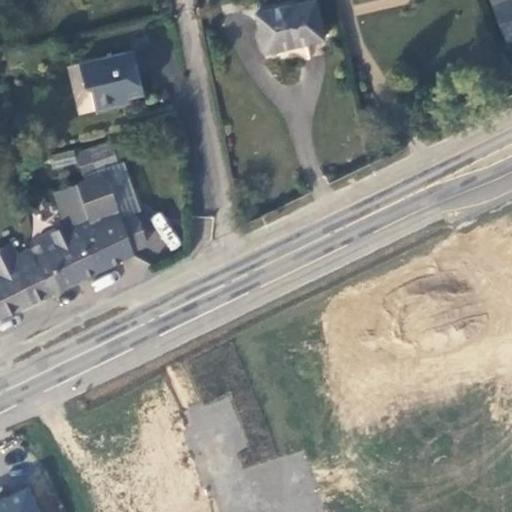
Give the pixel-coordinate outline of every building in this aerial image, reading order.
[(313,0),(255,14),(264,53),(322,39),(313,0)] [(511,0),(489,0),(506,41),(511,38),(511,0)] [(96,110),(121,104),(120,99),(128,97),(143,94),(133,52),(81,64),(79,65),(84,87),(91,90),(96,110)] [(48,295),(132,253),(106,174),(107,173),(106,165),(117,162),(111,142),(94,147),(103,175),(53,192),(65,225),(35,238),(42,252),(34,256),(33,257),(36,263),(34,264),(48,295)] [(50,166),(75,166),(75,152),(50,152),(50,166)] [(0,318),(48,295),(34,264),(36,263),(33,257),(34,256),(30,248),(18,255),(13,243),(0,248),(0,318)] [(39,511),(29,487),(0,500),(0,511),(39,511)]
